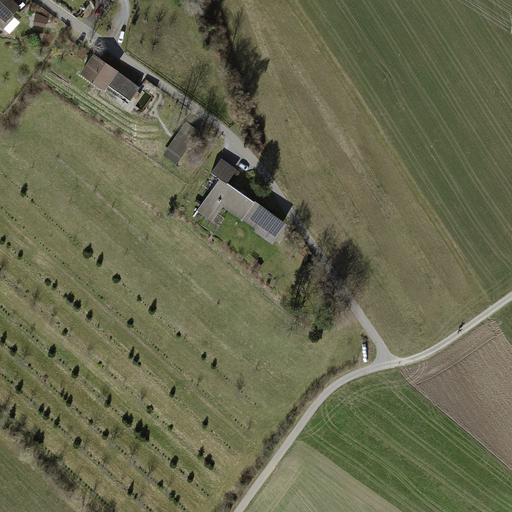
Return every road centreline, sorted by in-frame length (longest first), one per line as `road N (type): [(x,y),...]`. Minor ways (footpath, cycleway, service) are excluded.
road 1 (residential): [(238,511),(324,397),(352,375),(387,363),(381,344),(235,142),(43,0)]
road 2 (track): [(511,297),(424,357),(387,363)]
